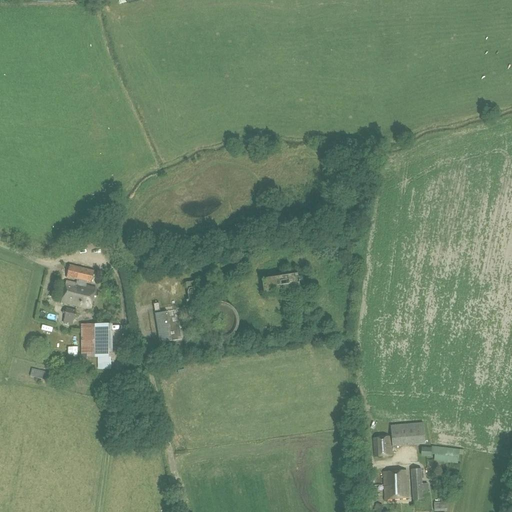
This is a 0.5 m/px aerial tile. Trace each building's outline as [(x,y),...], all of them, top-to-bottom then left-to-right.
[(94,272),(70,266),(68,276),(91,282),(94,272)] [(298,274),(262,279),(264,293),(289,289),(291,296),(302,295),(300,284),(303,284),(302,276),(298,277),(298,274)] [(91,309),(96,288),(67,281),(61,302),(91,309)] [(197,300),(196,290),(200,290),(199,281),(186,283),(189,301),(197,300)] [(200,316),(200,317),(202,327),(200,328),(201,329),(201,330),(202,331),(202,332),(203,333),(203,334),(204,334),(205,335),(205,336),(206,336),(207,337),(207,338),(208,338),(209,339),(210,339),(211,340),(212,340),(213,341),(214,341),(215,341),(216,341),(217,341),(218,342),(219,342),(220,342),(221,342),(222,341),(223,341),(224,341),(225,341),(226,341),(226,340),(227,340),(228,339),(229,339),(230,338),(231,338),(231,337),(232,337),(233,336),(234,335),(235,334),(235,333),(236,332),(237,331),(237,330),(238,329),(238,328),(238,327),(238,326),(239,325),(239,324),(239,323),(239,322),(239,321),(239,320),(239,319),(238,318),(238,317),(238,316),(238,315),(237,314),(237,313),(236,312),(236,311),(235,311),(235,310),(234,309),(234,308),(233,308),(232,307),(231,306),(230,305),(229,305),(228,304),(227,304),(226,303),(225,303),(224,303),(223,302),(222,302),(221,302),(220,302),(219,302),(218,302),(217,302),(216,302),(215,303),(214,303),(213,303),(212,303),(211,304),(210,304),(209,305),(208,306),(207,306),(206,307),(205,308),(204,309),(204,310),(203,310),(203,311),(202,312),(202,313),(201,314),(201,315),(200,316)] [(79,328),(82,315),(76,314),(75,321),(72,320),(72,319),(74,319),(76,310),(66,308),(64,317),(66,317),(66,319),(63,318),(61,324),(79,328)] [(176,310),(155,313),(160,343),(181,339),(176,310)] [(98,357),(111,357),(112,357),(112,325),(101,325),(82,325),(82,352),(82,357),(98,357)] [(50,373),(32,369),(30,376),(48,381),(50,373)] [(423,423),(391,425),(393,445),(425,443),(423,423)] [(390,437),(373,438),(375,457),(391,455),(390,437)] [(430,454),(436,455),(435,460),(457,463),(459,449),(431,446),(430,454)] [(427,484),(422,484),(421,469),(411,470),(413,500),(423,499),(422,491),(427,491),(427,484)] [(408,498),(406,470),(384,472),(386,499),(408,498)] [(434,503),(434,511),(446,510),(446,502),(434,503)]
